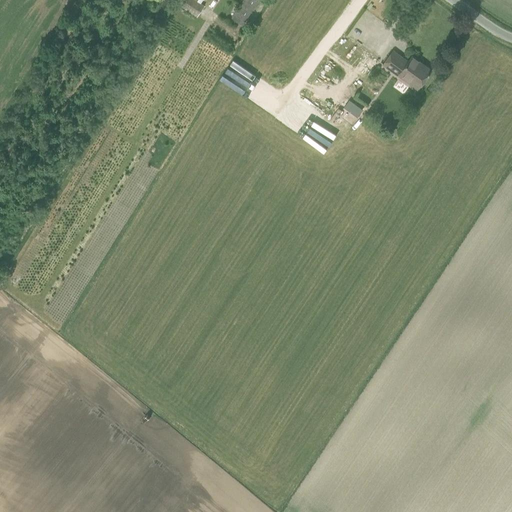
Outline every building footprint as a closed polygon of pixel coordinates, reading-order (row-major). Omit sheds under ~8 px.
[(205,6),(200,3),(202,0),(181,0),(179,5),(184,8),(197,17),(205,6)] [(231,18),(243,26),(258,0),(242,0),(234,13),(231,18)] [(340,36),(312,83),(334,97),(335,95),(339,97),(343,91),(346,93),(350,86),(355,89),(374,56),(340,36)] [(405,64),(391,54),(385,62),(382,66),(416,90),(425,78),(431,70),(411,56),(405,64)] [(321,151),(341,121),(313,102),(293,132),(321,151)]
